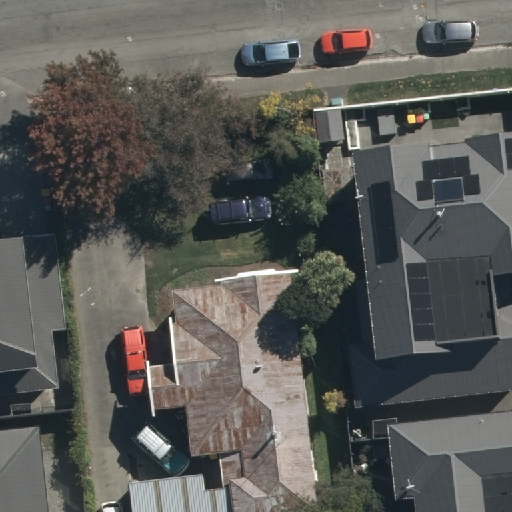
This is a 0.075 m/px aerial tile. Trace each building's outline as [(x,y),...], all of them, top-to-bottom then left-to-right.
[(434,141),(359,148),(378,336),(350,339),(357,407),(511,391),(511,300),(503,301),(500,272),(511,271),(511,128),(471,133),(471,139),(434,142),(434,141)] [(52,218),(0,223),(0,363),(66,357),(52,218)] [(306,511),(284,288),(169,300),(176,371),(144,374),(148,421),(181,418),(186,465),(218,462),(222,511),(306,511)] [(511,511),(511,412),(400,425),(409,511),(511,511)] [(46,511),(39,442),(0,446),(0,511),(46,511)]
